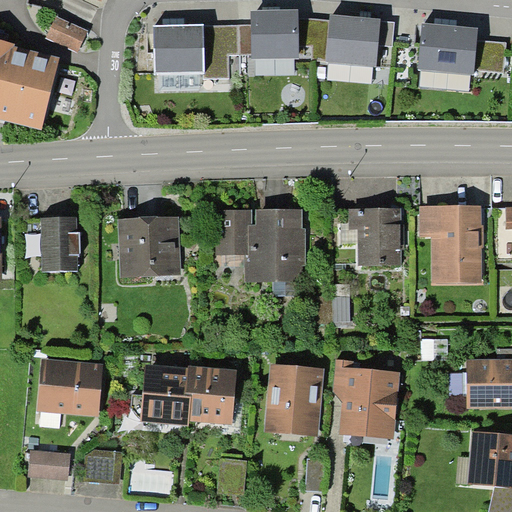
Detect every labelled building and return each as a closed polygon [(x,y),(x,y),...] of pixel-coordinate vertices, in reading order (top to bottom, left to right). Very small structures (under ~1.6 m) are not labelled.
[(293,10),(251,11),(252,54),(294,53),(293,10)] [(380,17),(329,12),(325,59),(376,64),(380,17)] [(478,25),(421,21),(417,68),(474,72),(478,25)] [(46,39),(75,53),(83,36),(53,22),(46,39)] [(198,26),(154,27),(155,69),(199,68),(198,26)] [(0,119),(38,129),(54,65),(0,51),(0,119)] [(395,229),(394,213),(350,214),(350,231),(359,231),(359,267),(361,267),(361,268),(379,268),(379,266),(395,266),(395,250),(397,250),(396,229),(395,229)] [(474,229),(474,213),(419,213),(419,235),(440,235),(440,265),(434,265),(434,283),(475,283),(475,250),(476,250),(476,229),(474,229)] [(297,234),(296,214),(258,214),(258,230),(247,230),(247,214),(218,215),(218,256),(245,256),(246,283),(270,283),(271,299),(295,298),(295,283),(297,283),(297,265),(300,265),(300,234),(297,234)] [(75,235),(75,220),(38,221),(40,274),(76,274),(75,258),(78,258),(77,235),(75,235)] [(167,241),(166,222),(120,224),(122,279),(150,278),(149,268),(174,267),(173,241),(167,241)] [(310,323),(329,323),(329,300),(310,300),(310,323)] [(331,323),(347,323),(347,301),(331,301),(331,323)] [(333,363),(330,393),(348,395),(347,402),(345,404),(342,434),(387,438),(392,378),(349,375),(350,365),(333,363)] [(469,407),(511,406),(511,366),(468,367),(469,407)] [(38,409),(93,414),(97,372),(42,367),(38,409)] [(267,426),(312,430),(317,372),(272,369),(267,426)] [(145,422),(184,426),(189,374),(170,372),(169,379),(144,377),(142,398),(146,404),(145,422)] [(189,374),(184,426),(185,426),(185,421),(223,424),(225,406),(230,401),(232,380),(189,376),(189,374)] [(511,440),(473,437),(469,480),(511,483),(511,440)] [(63,476),(65,458),(31,455),(29,473),(63,476)] [(112,481),(115,457),(93,455),(85,460),(84,478),(112,481)] [(217,490),(237,492),(239,457),(220,456),(217,490)] [(305,461),(303,493),(321,494),(323,462),(305,461)] [(405,508),(418,509),(421,483),(407,482),(405,508)]
